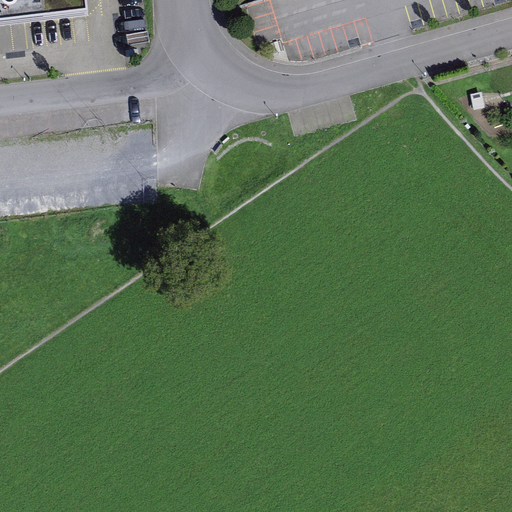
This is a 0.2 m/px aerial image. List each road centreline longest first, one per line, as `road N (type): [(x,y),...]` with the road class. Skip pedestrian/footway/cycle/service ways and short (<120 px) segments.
road 1 (residential): [(193,51),(232,80),(285,92),(511,32)]
road 2 (residential): [(193,51),(156,80),(0,96)]
